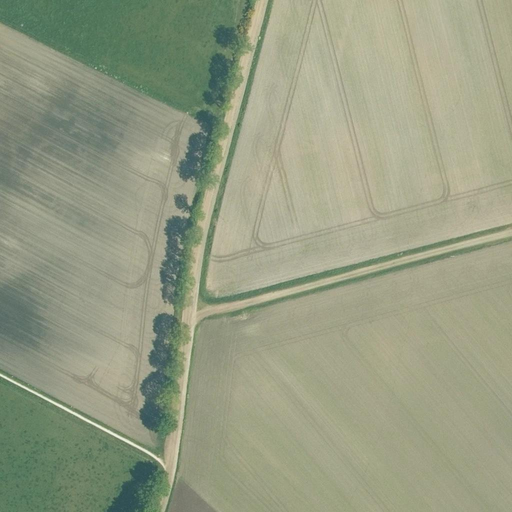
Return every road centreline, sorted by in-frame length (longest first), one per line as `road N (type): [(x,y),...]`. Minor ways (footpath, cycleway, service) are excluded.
road 1 (track): [(167,464),(197,238),(258,0)]
road 2 (track): [(511,233),(186,312)]
